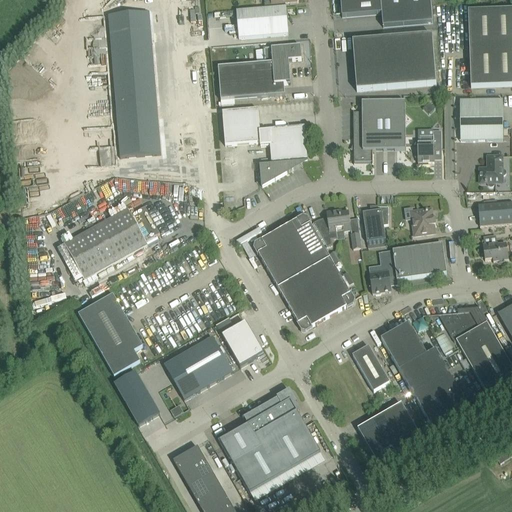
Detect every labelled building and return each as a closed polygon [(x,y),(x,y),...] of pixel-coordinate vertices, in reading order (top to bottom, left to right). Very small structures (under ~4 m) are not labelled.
[(271,0),(265,7),(265,10),(283,9),(283,5),(297,3),(297,0),(296,0),(271,0)] [(380,0),(340,0),(342,19),(382,16),(380,0)] [(380,0),(383,29),(393,28),(433,24),(430,0),(380,0)] [(239,40),(279,37),(288,36),(286,8),(283,9),(265,10),(236,12),(239,40)] [(511,10),(468,12),(471,89),(511,87),(511,10)] [(157,106),(151,34),(110,37),(116,110),(157,106)] [(355,68),(434,62),(432,37),(353,43),(355,68)] [(219,78),(290,72),(289,63),(302,62),(301,47),(265,50),(266,65),(218,70),(219,78)] [(434,62),(355,68),(357,93),(367,92),(436,86),(434,62)] [(221,102),(275,98),(285,97),(284,86),(291,86),(290,72),(219,78),(221,102)] [(460,102),(461,143),(503,142),(503,102),(460,102)] [(372,165),(373,165),(373,152),(406,152),(405,103),(362,104),(362,114),(354,114),(354,113),(353,113),(354,166),(355,166),(355,164),(372,164),(372,165)] [(435,110),(429,103),(422,110),(429,116),(435,110)] [(305,128),(295,129),(270,131),(269,131),(269,133),(260,134),(260,129),(258,111),(223,114),(225,148),(260,145),(261,148),(270,148),(271,148),(306,145),(305,128)] [(417,168),(429,167),(429,165),(434,165),(434,152),(442,151),(441,133),(433,133),(433,138),(420,139),(420,145),(418,145),(418,153),(416,153),(416,159),(418,159),(418,167),(417,167),(417,168)] [(261,169),(262,179),(263,189),(293,172),(293,166),(287,167),(287,164),(308,162),(306,145),(271,148),(272,165),(278,164),(278,167),(261,169)] [(503,171),(502,171),(502,158),(488,159),(488,171),(480,171),(480,185),(488,185),(488,186),(488,187),(489,187),(489,188),(490,188),(491,189),(492,188),(493,188),(494,187),(494,186),(494,185),(502,185),(502,177),(503,177),(504,177),(505,177),(505,176),(506,176),(506,175),(506,174),(506,173),(505,172),(504,171),(503,171)] [(511,204),(479,207),(480,228),(511,225),(511,204)] [(128,212),(65,247),(84,282),(148,247),(146,243),(160,235),(145,208),(131,216),(128,212)] [(385,249),(384,242),(386,242),(384,227),(389,227),(389,219),(389,209),(372,209),(372,214),(363,215),(367,244),(368,251),(385,249)] [(290,222),(299,218),(295,211),(287,215),(290,222)] [(412,214),(415,238),(434,235),(433,227),(436,226),(435,220),(432,220),(431,212),(426,213),(426,211),(420,212),(420,213),(412,214)] [(351,233),(350,223),(349,213),(339,215),(339,212),(327,214),(327,221),(323,221),(318,224),(314,226),(315,228),(312,229),(323,248),(325,247),(327,250),(333,248),(332,242),(337,241),(337,242),(345,241),(344,234),(351,233)] [(331,261),(323,248),(312,229),(311,227),(312,226),(308,219),(303,218),(296,222),(297,223),(279,232),(305,276),(331,261)] [(279,291),(305,276),(279,232),(262,242),(262,241),(255,245),(254,250),(258,257),(259,257),(279,291)] [(361,250),(359,235),(351,237),(353,252),(361,250)] [(498,246),(498,244),(483,246),(485,262),(493,261),(493,264),(509,262),(508,255),(510,255),(509,248),(507,248),(506,245),(498,246)] [(389,274),(389,277),(396,277),(397,283),(447,276),(442,246),(393,253),(381,254),(384,274),(389,274)] [(342,263),(336,253),(330,256),(336,266),(342,263)] [(305,276),(329,319),(346,309),(347,310),(354,307),(355,302),(351,295),(350,295),(331,261),(305,276)] [(391,294),(389,277),(389,274),(384,274),(370,276),(373,296),(375,296),(376,297),(381,296),(381,295),(391,294)] [(312,329),(329,319),(305,276),(279,291),(299,326),(298,327),(301,333),(306,334),(313,330),(312,329)] [(102,285),(87,293),(90,298),(105,291),(102,285)] [(114,379),(141,364),(135,354),(143,349),(113,297),(79,316),(114,379)] [(511,308),(508,311),(499,316),(498,315),(498,316),(511,340),(511,308)] [(441,317),(487,395),(511,380),(511,368),(487,325),(479,329),(470,315),(441,317)] [(422,319),(412,324),(417,334),(427,329),(422,319)] [(264,356),(246,325),(222,338),(240,370),(264,356)] [(434,434),(470,413),(441,361),(442,361),(436,351),(426,356),(409,326),(381,342),(434,434)] [(233,375),(213,340),(164,368),(185,403),(233,375)] [(374,395),(390,385),(369,348),(353,358),(374,395)] [(136,374),(114,386),(139,429),(160,417),(136,374)] [(248,427),(220,444),(229,459),(239,462),(236,472),(250,497),(321,456),(298,415),(300,413),(296,406),(297,405),(290,392),(277,400),(278,401),(244,420),(248,427)] [(402,406),(366,426),(358,431),(366,445),(378,467),(422,441),(402,406)] [(174,419),(182,414),(178,408),(170,413),(174,419)] [(234,511),(198,449),(174,463),(201,511),(234,511)]
